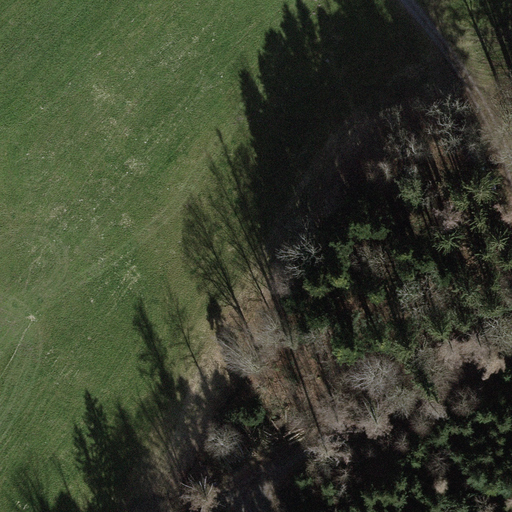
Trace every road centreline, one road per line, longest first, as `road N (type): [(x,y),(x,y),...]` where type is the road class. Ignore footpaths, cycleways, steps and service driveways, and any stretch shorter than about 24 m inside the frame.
road 1 (track): [(511,353),(300,453),(247,498),(256,511)]
road 2 (track): [(405,0),(480,103),(511,175)]
road 3 (track): [(507,511),(393,404)]
